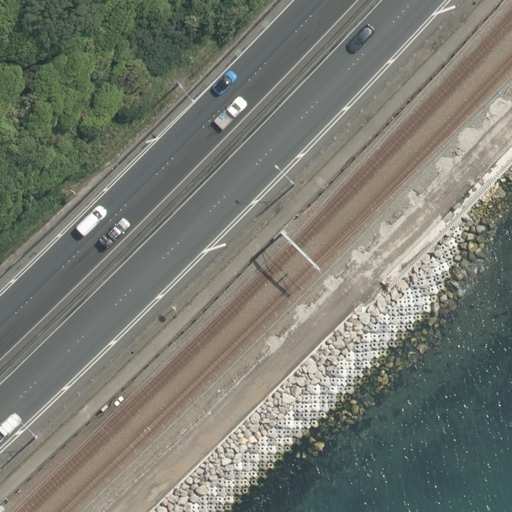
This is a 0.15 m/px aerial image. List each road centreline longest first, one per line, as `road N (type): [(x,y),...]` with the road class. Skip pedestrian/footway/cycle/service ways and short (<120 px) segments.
road 1 (trunk): [(434,0),(0,441)]
road 2 (trunk): [(0,361),(357,0)]
